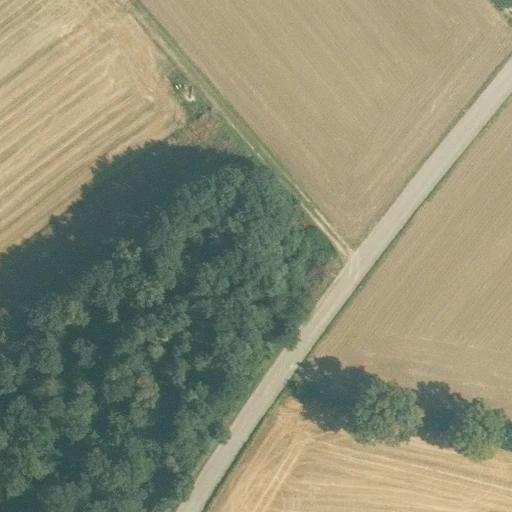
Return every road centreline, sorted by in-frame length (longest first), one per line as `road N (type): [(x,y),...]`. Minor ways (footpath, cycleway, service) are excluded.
road 1 (tertiary): [(511,77),(354,270),(188,511)]
road 2 (track): [(354,270),(300,215),(254,146),(131,0)]
